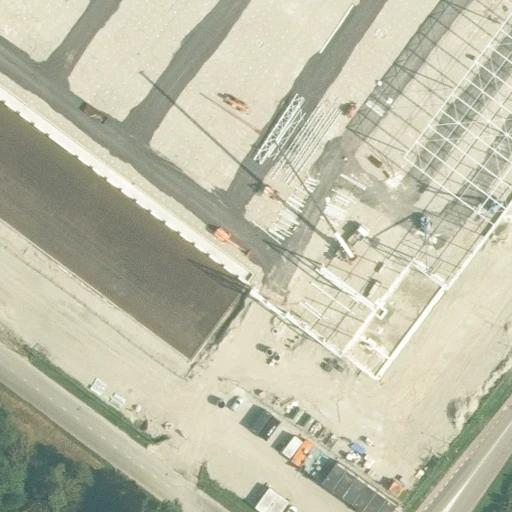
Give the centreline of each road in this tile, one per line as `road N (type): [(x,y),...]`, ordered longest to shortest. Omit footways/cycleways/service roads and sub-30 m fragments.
road 1 (unknown): [(238,48),(296,192),(294,213),(239,292)]
road 2 (unknown): [(238,48),(64,239)]
road 3 (unclassified): [(201,511),(0,362)]
